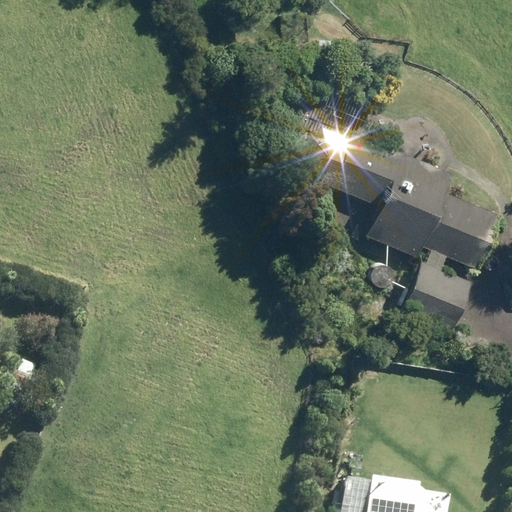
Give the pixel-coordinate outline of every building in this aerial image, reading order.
[(312,56),(333,55),(333,42),(312,42),(312,56)] [(340,140),(314,130),(300,135),(289,160),(294,176),(370,207),(357,238),(406,259),(411,245),(469,269),(490,218),(434,194),(442,175),(343,134),(340,140)] [(442,332),(462,283),(412,263),(392,311),(442,332)] [(0,401),(15,407),(31,365),(15,359),(3,391),(0,390),(0,401)] [(411,511),(402,511),(405,491),(360,483),(355,511),(411,511)]
